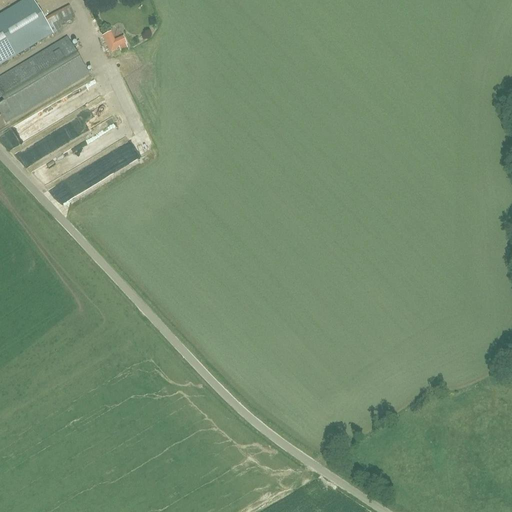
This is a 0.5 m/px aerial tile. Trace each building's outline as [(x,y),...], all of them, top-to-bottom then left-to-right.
[(0,65),(50,37),(50,36),(61,29),(60,27),(75,18),(70,9),(43,25),(30,1),(0,17),(0,65)] [(102,36),(110,53),(119,49),(120,52),(127,48),(126,45),(127,45),(123,36),(114,40),(111,32),(102,36)] [(14,119),(88,73),(67,38),(0,79),(0,115),(5,124),(14,119)] [(74,88),(83,101),(94,93),(85,80),(74,88)] [(20,137),(52,123),(47,111),(29,119),(29,118),(16,123),(18,128),(17,129),(20,137)] [(97,129),(113,119),(110,114),(94,124),(97,129)] [(55,132),(45,133),(47,146),(57,145),(55,132)] [(25,147),(16,153),(24,167),(33,161),(25,147)]
